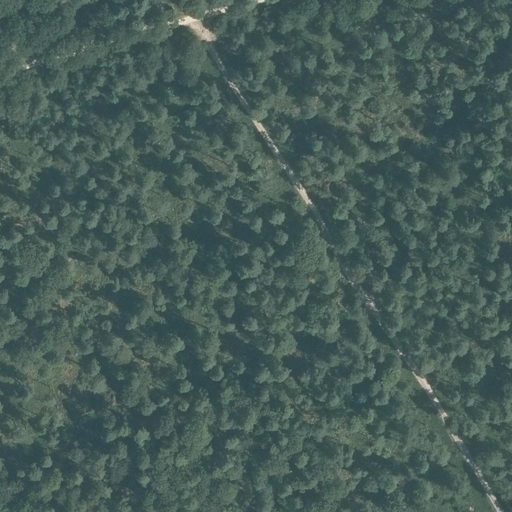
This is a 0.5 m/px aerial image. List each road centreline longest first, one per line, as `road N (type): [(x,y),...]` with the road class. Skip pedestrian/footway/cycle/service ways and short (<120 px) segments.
road 1 (track): [(495,511),(183,11)]
road 2 (track): [(0,66),(19,54),(229,0)]
